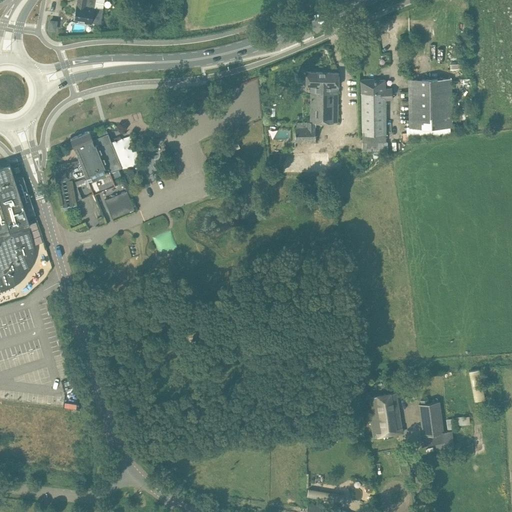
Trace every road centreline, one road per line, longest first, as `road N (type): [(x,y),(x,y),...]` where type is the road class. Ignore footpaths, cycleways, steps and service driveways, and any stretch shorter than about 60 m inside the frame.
road 1 (unclassified): [(132,476),(38,184)]
road 2 (primary): [(154,62),(243,48),(363,0)]
road 3 (unclassified): [(132,476),(90,497),(0,486)]
road 4 (primary): [(154,62),(100,59),(34,72)]
